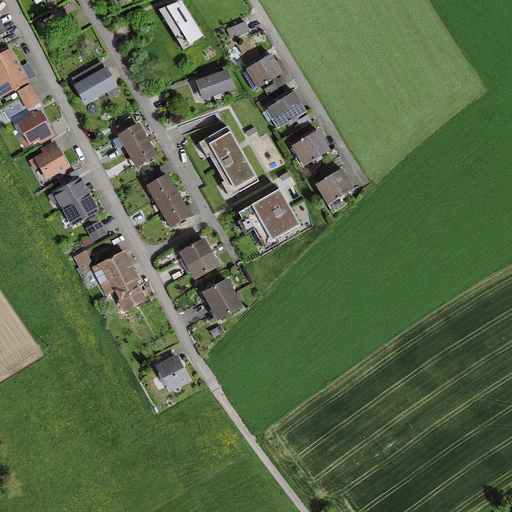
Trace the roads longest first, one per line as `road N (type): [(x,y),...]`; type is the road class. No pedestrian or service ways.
road 1 (residential): [(196,359),(11,0)]
road 2 (residential): [(83,0),(210,220)]
road 3 (residential): [(367,188),(253,0)]
